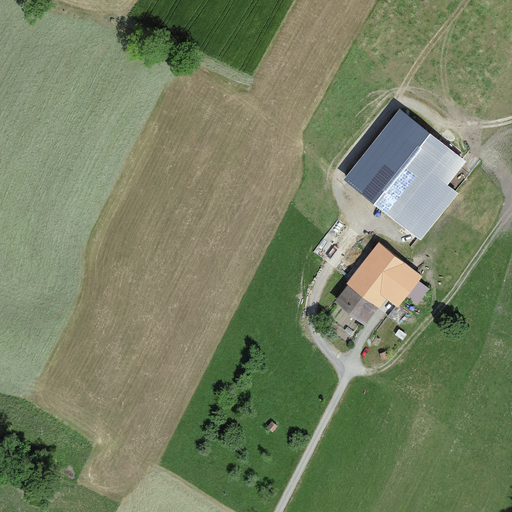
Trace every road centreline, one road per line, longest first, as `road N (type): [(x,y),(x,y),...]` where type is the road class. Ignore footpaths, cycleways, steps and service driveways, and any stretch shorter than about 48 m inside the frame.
road 1 (track): [(468,0),(341,173),(356,228)]
road 2 (unclassified): [(353,364),(281,511)]
road 3 (track): [(398,99),(451,126),(511,119)]
